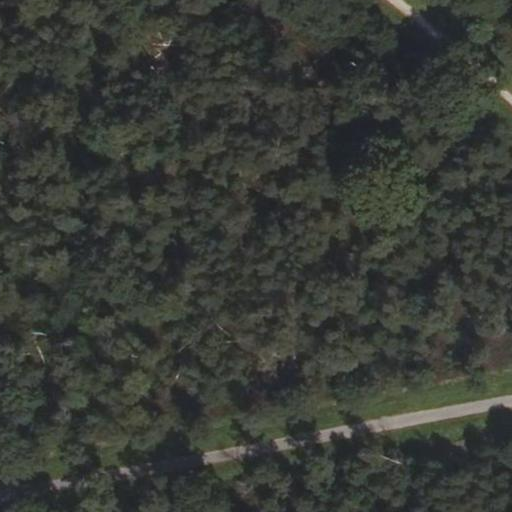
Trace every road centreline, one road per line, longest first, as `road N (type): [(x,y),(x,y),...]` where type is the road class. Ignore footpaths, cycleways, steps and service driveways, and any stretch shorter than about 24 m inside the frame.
road 1 (track): [(0,490),(511,400)]
road 2 (track): [(394,0),(511,100)]
